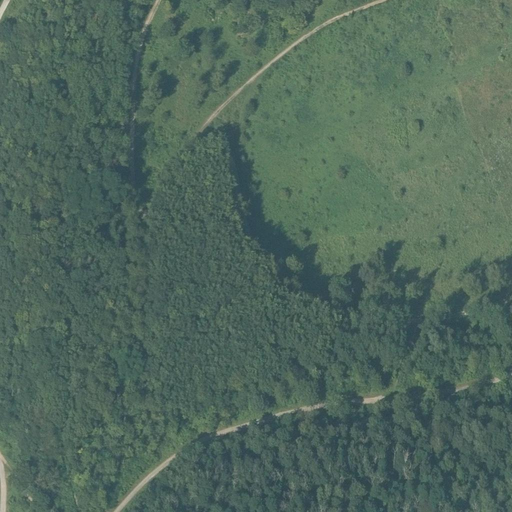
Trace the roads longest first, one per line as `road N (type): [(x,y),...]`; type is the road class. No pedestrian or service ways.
road 1 (track): [(182,153),(203,145),(230,154),(242,219),(262,260),(325,306),(414,322),(511,300)]
road 2 (track): [(116,511),(179,453),(221,433),(311,408),(462,388),(511,372)]
road 3 (track): [(158,0),(132,77),(132,203),(135,218),(147,220),(182,153)]
road 4 (track): [(381,0),(298,41),(182,153)]
